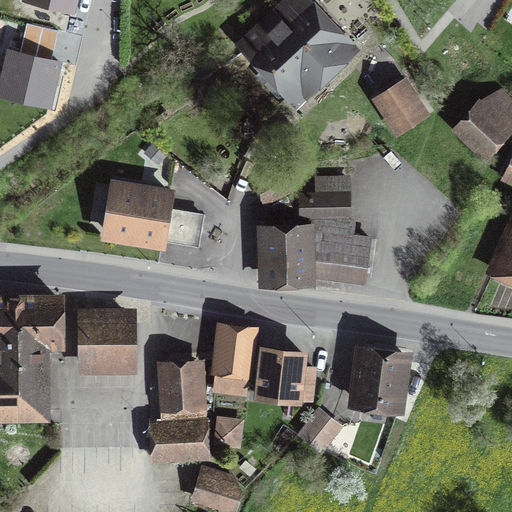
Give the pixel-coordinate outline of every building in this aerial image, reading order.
[(318,7),(311,13),(299,0),(283,0),(253,28),(260,37),(251,46),(268,64),(258,74),(282,100),(341,46),(333,37),(340,31),(318,7)] [(0,75),(0,89),(52,98),(64,26),(27,20),(23,43),(6,40),(0,75)] [(418,112),(403,89),(385,101),(400,123),(418,112)] [(502,134),(511,123),(511,101),(500,90),(466,128),(483,144),(497,129),(502,134)] [(511,164),(506,178),(511,180),(511,245),(503,265),(511,268),(511,164)] [(282,171),(257,184),(265,200),(290,187),(282,171)] [(268,278),(316,277),(316,270),(365,276),(370,238),(347,235),(348,178),(321,177),(320,195),(290,194),(266,207),(268,278)] [(163,238),(197,244),(202,214),(168,208),(170,192),(116,183),(108,232),(162,242),(163,238)] [(0,410),(42,410),(42,366),(43,365),(44,365),(46,365),(47,364),(48,363),(48,362),(49,361),(49,359),(50,358),(50,347),(58,347),(57,297),(21,298),(20,296),(11,296),(10,298),(0,297),(0,410)] [(85,316),(85,362),(130,362),(129,316),(85,316)] [(253,329),(222,325),(215,388),(245,391),(253,329)] [(263,349),(258,392),(310,397),(314,368),(301,366),(303,353),(263,349)] [(361,350),(354,399),(399,405),(406,356),(361,350)] [(171,398),(194,397),(192,364),(170,365),(171,398)] [(318,408),(299,432),(322,450),(340,426),(318,408)] [(220,419),(217,440),(235,442),(238,421),(220,419)] [(157,423),(158,457),(203,455),(202,421),(157,423)] [(195,498),(233,509),(239,490),(231,474),(205,466),(195,498)]
